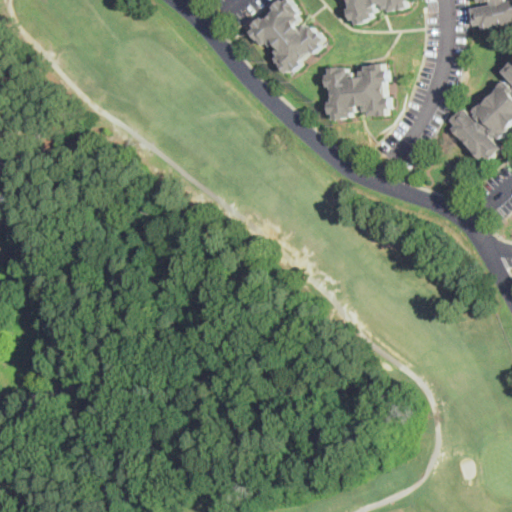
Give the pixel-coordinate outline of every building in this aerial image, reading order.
[(291,0),(297,0),(301,4),(300,5),(305,12),(302,15),(306,19),(301,23),(305,28),(310,24),(314,28),(317,25),(322,31),(324,30),(331,38),(325,43),(328,46),(319,53),(316,50),(304,60),(307,64),(299,71),(296,68),(291,73),(284,65),(285,65),(279,58),(283,55),(280,51),(285,47),(280,41),(275,45),(272,42),(269,44),(263,37),(261,39),(255,32),(260,27),(257,24),(266,17),(268,20),(280,9),(278,6),(285,0),(287,0),(289,2),(291,0)] [(411,0),(413,6),(403,9),(402,8),(395,11),(393,7),(388,9),(386,3),(382,4),(380,5),(382,11),(377,13),(378,17),(370,20),(371,21),(361,25),(359,19),(355,20),(351,9),(355,7),(352,0),(411,0)] [(511,0),(511,22),(487,28),(487,24),(480,25),(476,8),(495,4),(494,0),(490,0),(484,2),(483,0),(511,0)] [(389,62),(389,70),(392,69),(393,80),(390,80),(391,96),(395,96),(396,107),(392,108),(392,115),(382,115),(382,114),(374,115),(374,110),(368,111),(368,105),(361,105),(362,112),(357,112),(357,116),(348,116),(349,118),(338,119),(338,113),(334,113),(333,102),(337,101),(336,85),(331,86),(330,75),(334,74),(334,67),(344,66),(345,68),(353,68),(353,72),(358,71),(359,76),(365,76),(365,70),(370,70),(370,66),(378,65),(378,63),(389,62)] [(511,66),(511,130),(504,138),(496,130),(493,133),(507,148),(494,160),(489,154),(485,158),(457,128),(460,124),(456,119),(468,107),(482,122),(485,119),(478,111),(510,81),(511,83),(511,76),(507,71),(511,66)] [(9,201),(0,203),(0,193),(7,192),(9,201)]
